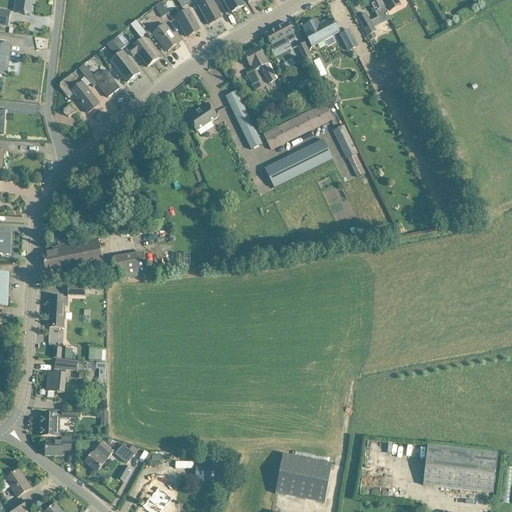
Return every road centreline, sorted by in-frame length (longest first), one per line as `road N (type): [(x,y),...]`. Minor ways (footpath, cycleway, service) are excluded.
road 1 (tertiary): [(72,162),(180,72),(301,0)]
road 2 (tertiary): [(6,424),(25,386),(37,219),(72,162)]
road 3 (unclassified): [(72,162),(49,117),(61,0)]
road 4 (unclassified): [(104,511),(6,424)]
